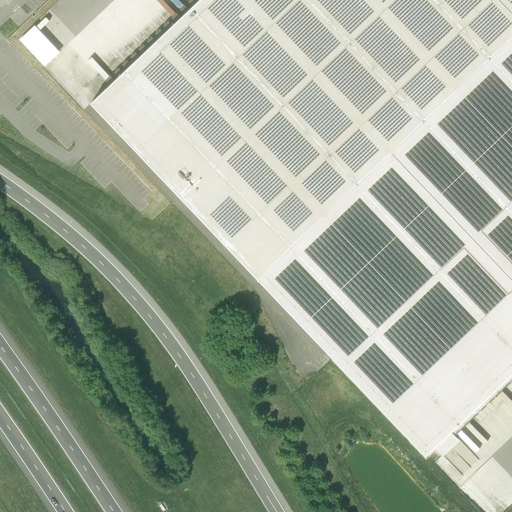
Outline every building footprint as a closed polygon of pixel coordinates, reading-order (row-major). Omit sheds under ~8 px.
[(246,0),(199,0),(91,103),(258,279),(391,153),(246,0)] [(246,0),(391,153),(511,37),(511,13),(499,0),(246,0)] [(511,0),(499,0),(511,13),(511,0)] [(511,37),(391,153),(511,279),(511,37)] [(511,279),(391,153),(258,279),(414,443),(511,349),(511,279)]
